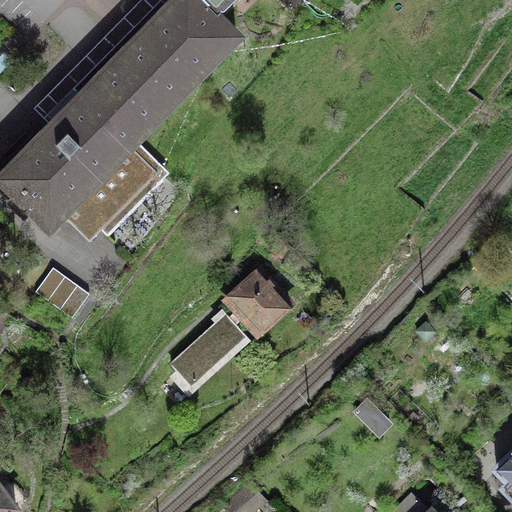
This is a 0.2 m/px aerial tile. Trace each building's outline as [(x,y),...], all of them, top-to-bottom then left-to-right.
[(72,223),(83,212),(103,231),(160,173),(131,145),(200,76),(196,72),(235,34),(216,15),(222,10),(225,10),(234,0),(139,0),(34,108),(51,125),(0,177),(0,179),(49,228),(63,214),(72,223)] [(89,294),(52,267),(35,291),(72,317),(89,294)] [(257,332),(289,302),(260,271),(227,301),(236,310),(228,317),(225,313),(170,363),(191,385),(245,336),(234,324),(242,316),(257,332)] [(366,400),(355,411),(378,434),(389,422),(366,400)] [(511,452),(496,468),(508,481),(502,487),(511,497),(511,452)] [(0,511),(9,511),(26,499),(15,483),(11,483),(0,469),(0,511)] [(249,511),(264,497),(249,481),(224,506),(230,511),(241,511),(245,508),(248,511),(249,511)] [(397,509),(399,511),(426,511),(411,496),(397,509)]
